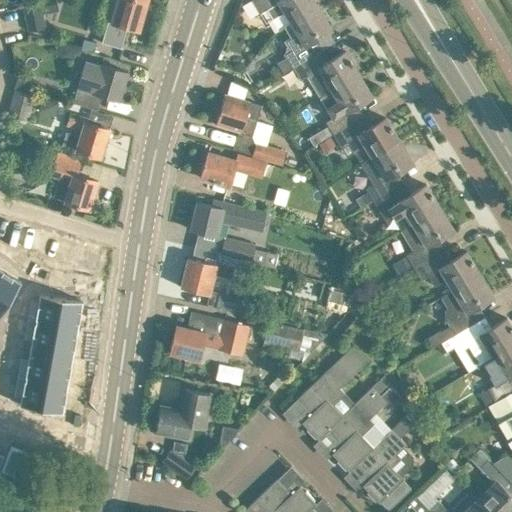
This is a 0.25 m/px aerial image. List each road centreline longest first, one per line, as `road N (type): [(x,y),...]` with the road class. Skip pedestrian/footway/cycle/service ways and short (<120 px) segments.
road 1 (residential): [(359,0),(511,246)]
road 2 (residential): [(94,511),(116,426),(139,250)]
road 3 (residential): [(139,250),(159,114),(199,0)]
road 4 (tertiary): [(511,161),(412,0)]
road 5 (unclassified): [(139,250),(0,208)]
